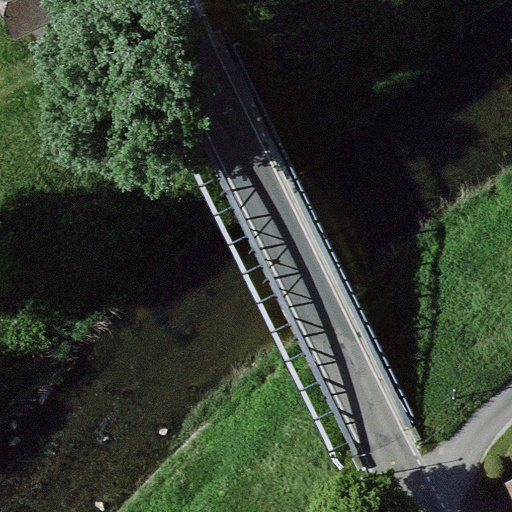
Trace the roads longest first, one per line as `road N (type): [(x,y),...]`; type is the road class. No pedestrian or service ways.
road 1 (tertiary): [(412,511),(165,0)]
road 2 (track): [(401,489),(511,405)]
